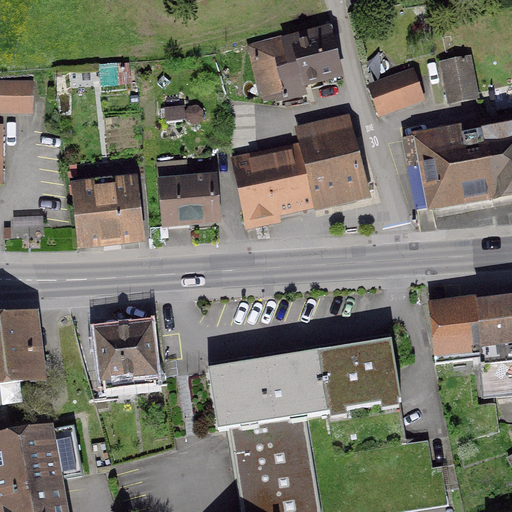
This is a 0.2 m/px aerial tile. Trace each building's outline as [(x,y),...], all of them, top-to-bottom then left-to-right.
[(272,52),(264,46),(248,50),(261,104),(281,98),(282,102),(303,96),(301,87),(337,77),(328,38),(285,49),(284,43),(276,45),(278,51),(272,52)] [(448,104),(474,99),(466,60),(440,65),(448,104)] [(98,87),(124,85),(123,67),(97,69),(98,87)] [(419,102),(409,74),(367,89),(377,117),(419,102)] [(0,113),(29,114),(29,85),(0,84),(0,113)] [(243,221),(366,194),(347,126),(296,137),(300,160),(292,162),(290,154),(231,166),(243,221)] [(511,128),(481,134),(479,134),(492,198),(492,199),(511,195),(511,128)] [(415,212),(492,198),(479,134),(419,146),(418,140),(401,142),(415,212)] [(214,222),(211,182),(160,187),(163,226),(214,222)] [(136,241),(131,190),(75,196),(81,247),(136,241)] [(511,303),(428,313),(432,354),(449,352),(450,363),(478,360),(479,368),(478,368),(482,400),(511,397),(511,303)] [(0,322),(0,385),(37,382),(29,319),(0,322)] [(153,388),(152,380),(146,330),(119,333),(115,327),(108,325),(102,329),(100,335),(96,336),(103,393),(153,388)] [(316,356),(332,458),(404,446),(388,344),(316,356)] [(426,443),(404,446),(332,458),(316,356),(207,373),(217,433),(228,431),(240,511),(371,511),(445,500),(440,468),(430,470),(426,443)] [(0,511),(58,511),(53,482),(80,478),(71,429),(0,441),(0,496),(0,498),(0,497),(0,511)]
